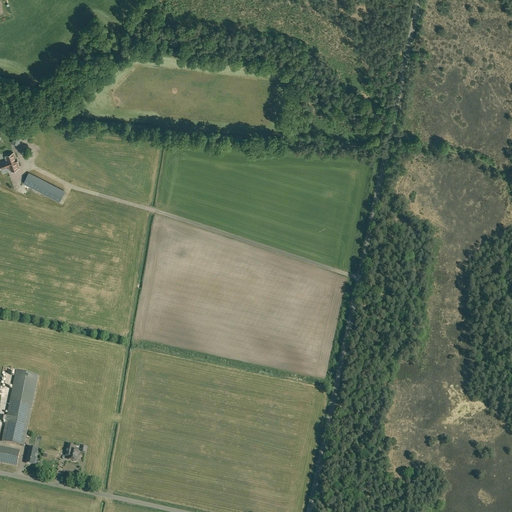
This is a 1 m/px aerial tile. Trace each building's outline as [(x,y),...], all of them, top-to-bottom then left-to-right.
[(18,145),(23,130),(16,128),(12,143),(18,145)] [(8,173),(16,170),(10,154),(2,157),(2,158),(1,159),(2,162),(0,163),(0,170),(5,169),(6,172),(8,172),(8,173)] [(37,158),(34,168),(40,170),(42,165),(43,166),(45,160),(37,158)] [(65,192),(51,184),(28,173),(23,183),(59,202),(65,192)] [(25,446),(39,375),(16,371),(2,442),(25,446)] [(68,444),(66,452),(70,453),(69,460),(72,460),(73,461),(75,462),(75,461),(76,461),(79,451),(73,450),(74,446),(68,444)] [(20,451),(0,446),(0,463),(17,467),(20,451)] [(34,465),(38,449),(29,448),(27,455),(29,455),(27,464),(34,465)]
